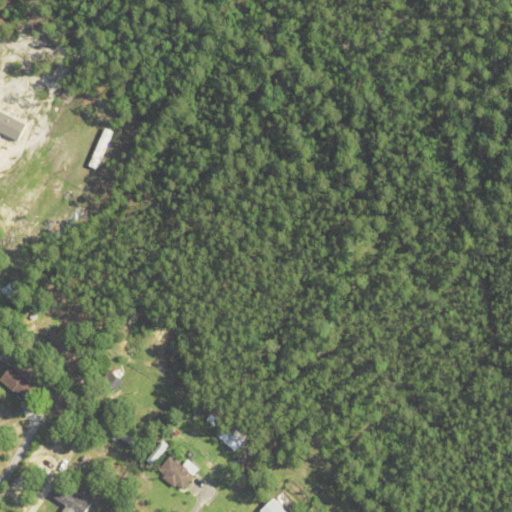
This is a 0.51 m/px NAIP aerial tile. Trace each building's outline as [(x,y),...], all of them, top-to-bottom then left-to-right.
[(42,307),(46,315),(33,321),(29,312),(31,311),(30,308),(38,304),(39,308),(42,307)] [(0,379),(11,365),(38,388),(26,402),(0,379)] [(111,386),(118,376),(124,380),(116,390),(111,386)] [(84,393),(89,384),(95,387),(90,396),(84,393)] [(116,423),(137,438),(132,446),(120,438),(117,442),(112,438),(115,434),(94,419),(99,412),(104,416),(109,410),(120,417),(116,423)] [(171,444),(164,439),(148,461),(155,466),(171,444)] [(177,485),(175,487),(163,477),(165,475),(159,470),(171,455),(195,476),(183,490),(177,485)] [(222,467),(228,457),(235,461),(228,471),(222,467)] [(51,496),(67,506),(63,511),(88,511),(94,502),(60,481),(51,496)] [(264,511),(290,511),(278,498),(264,511)]
